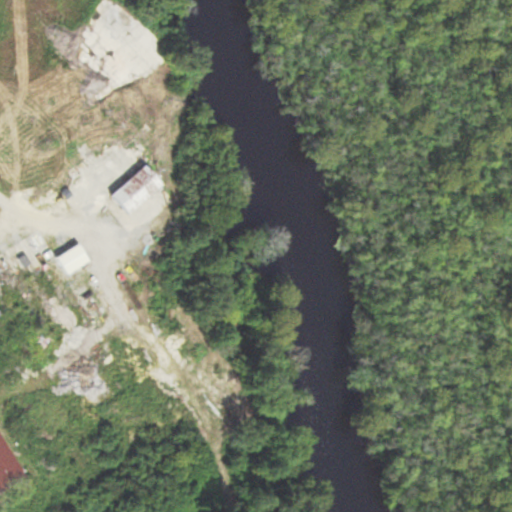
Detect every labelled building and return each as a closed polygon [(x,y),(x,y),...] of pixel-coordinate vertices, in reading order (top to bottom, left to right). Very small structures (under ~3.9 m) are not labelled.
[(83,222),(50,183),(66,169),(60,162),(81,144),(91,156),(115,136),(157,186),(122,215),(106,196),(102,200),(105,204),(83,222)] [(62,275),(51,258),(73,245),(83,261),(62,275)] [(89,324),(63,279),(91,263),(117,308),(89,324)] [(37,356),(2,300),(18,290),(20,294),(26,291),(23,285),(41,274),(44,280),(48,278),(80,329),(37,356)] [(221,444),(140,314),(178,290),(259,420),(221,444)] [(139,407),(99,340),(127,323),(167,390),(139,407)] [(52,503),(0,415),(0,399),(21,387),(81,486),(52,503)] [(89,481),(45,404),(73,387),(118,464),(89,481)] [(0,489),(0,446),(19,478),(0,489)]
